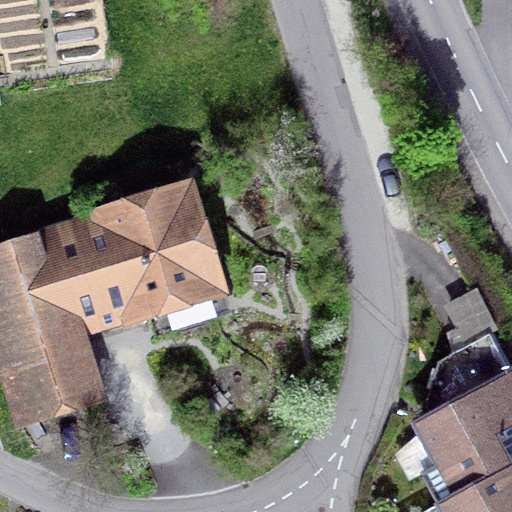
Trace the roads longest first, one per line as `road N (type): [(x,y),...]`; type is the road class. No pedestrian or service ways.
road 1 (unclassified): [(303,0),(378,251),(380,373),(354,443),(317,488)]
road 2 (unclassified): [(188,511),(114,506),(0,461)]
